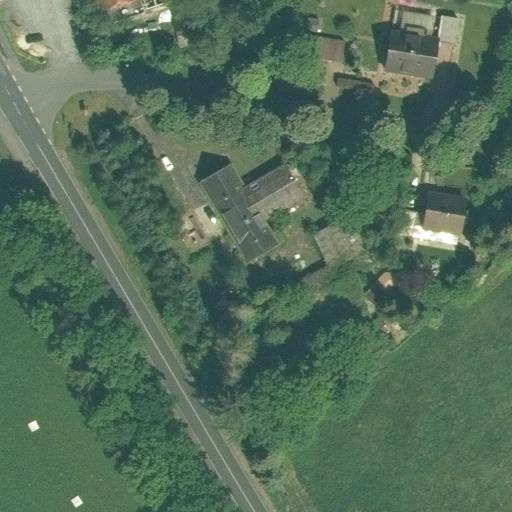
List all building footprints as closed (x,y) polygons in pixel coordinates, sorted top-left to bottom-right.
[(93,0),(98,13),(137,0),(93,0)] [(439,18),(436,42),(452,44),(456,20),(439,18)] [(436,42),(389,35),(383,72),(431,79),(436,42)] [(345,42),(310,36),(305,60),(341,66),(345,42)] [(228,161),(196,179),(245,265),(281,246),(263,218),(302,198),(281,162),(241,184),(228,161)] [(468,198),(423,190),(416,231),(461,239),(468,198)] [(344,216),(310,234),(326,264),(297,279),(320,321),(360,299),(345,271),(367,259),(344,216)]
